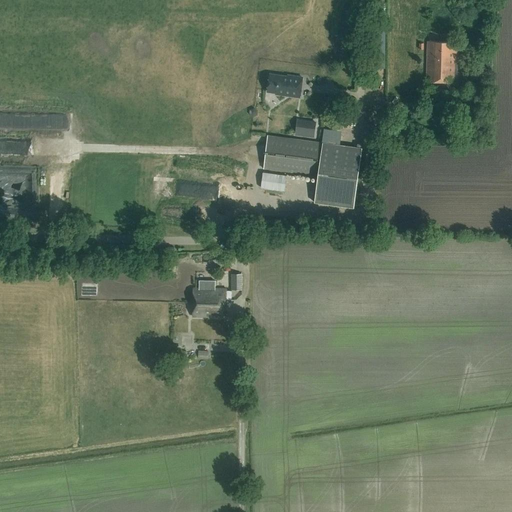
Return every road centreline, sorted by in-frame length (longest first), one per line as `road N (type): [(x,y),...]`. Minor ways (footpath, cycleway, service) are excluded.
road 1 (unknown): [(212,236),(230,211),(366,213),(374,155),(355,125),(356,85)]
road 2 (unclassified): [(226,236),(0,236)]
road 3 (track): [(243,511),(241,313)]
